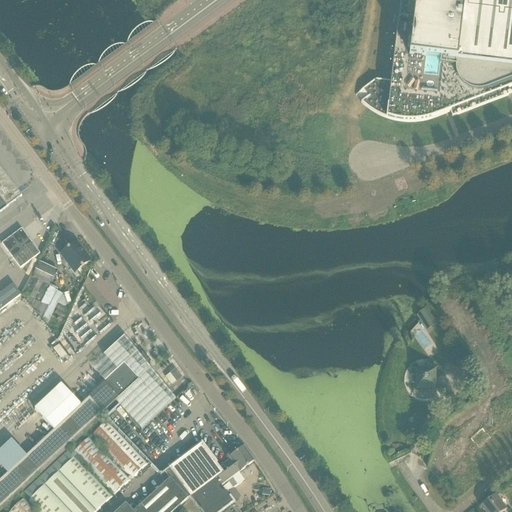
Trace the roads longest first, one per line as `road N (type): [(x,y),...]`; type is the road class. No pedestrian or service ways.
road 1 (unclassified): [(294,511),(0,117)]
road 2 (secondary): [(33,135),(203,362),(243,397)]
road 3 (secondary): [(243,397),(46,126)]
road 4 (tertiary): [(46,126),(213,0)]
road 5 (unclassified): [(372,171),(511,119)]
road 6 (secondary): [(324,511),(243,397)]
